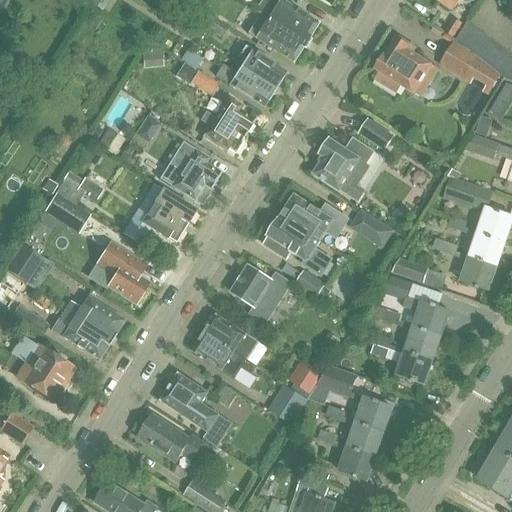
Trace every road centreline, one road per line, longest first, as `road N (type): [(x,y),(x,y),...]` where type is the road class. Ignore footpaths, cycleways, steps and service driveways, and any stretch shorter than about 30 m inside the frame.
road 1 (tertiary): [(377,0),(47,511)]
road 2 (tertiary): [(417,511),(508,361)]
